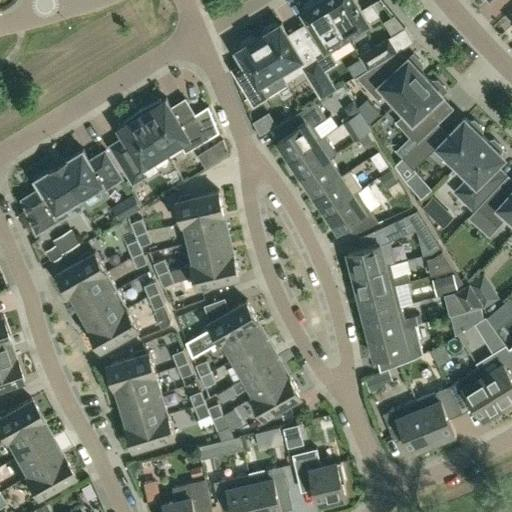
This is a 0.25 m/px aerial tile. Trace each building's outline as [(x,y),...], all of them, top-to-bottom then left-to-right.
[(317,57),(324,69),(336,62),(327,48),(348,35),(326,0),(318,0),(316,2),(314,0),(310,0),(303,4),(306,8),(303,10),(318,35),(308,42),(317,57)] [(326,0),(348,35),(370,21),(370,20),(379,15),(372,3),(363,9),(357,0),(326,0)] [(433,14),(421,23),(430,37),(443,29),(433,14)] [(249,28),(266,23),(263,15),(246,20),(249,28)] [(263,34),(259,36),(281,71),(302,57),(281,23),(277,26),(276,24),(271,24),(264,28),(262,32),(263,34)] [(288,83),(281,71),(259,36),(256,39),(255,36),(249,36),(242,41),(240,45),(242,47),(237,50),(254,78),(242,85),(254,105),(288,83)] [(369,68),(383,60),(398,50),(390,37),(361,55),(369,68)] [(387,92),(397,102),(426,75),(422,71),(423,63),(413,52),(393,71),(383,60),(369,68),(356,76),(378,100),(387,92)] [(336,88),(324,69),(317,57),(303,66),(322,97),(336,88)] [(430,79),(426,75),(397,102),(406,113),(398,121),(417,142),(439,121),(427,108),(447,89),(438,79),(430,79)] [(352,113),(363,109),(356,92),(346,96),(352,113)] [(140,109),(166,152),(181,143),(186,152),(210,137),(196,113),(181,122),(167,99),(168,99),(167,97),(165,98),(160,102),(159,100),(140,109)] [(322,136),(315,125),(327,117),(316,100),(290,116),(297,126),(278,139),(290,157),(322,136)] [(166,152),(140,109),(124,121),(125,123),(120,126),(118,127),(119,128),(120,128),(133,151),(118,160),(133,184),(158,169),(153,160),(166,152)] [(437,145),(457,165),(485,136),(482,133),(483,127),(475,119),(469,120),(465,116),(437,145)] [(359,137),(368,131),(361,121),(353,127),(359,137)] [(368,131),(359,137),(365,147),(374,142),(368,131)] [(322,136),(290,157),(303,175),(330,157),(337,152),(325,134),(322,136)] [(489,140),(485,136),(457,165),(469,176),(455,191),(475,210),(478,207),(499,184),(489,173),(505,156),(501,152),(503,147),(494,138),(489,140)] [(423,137),(403,157),(414,169),(434,149),(423,137)] [(215,143),(214,144),(222,157),(229,153),(223,138),(215,143)] [(60,163),(81,198),(101,185),(103,189),(123,177),(106,150),(90,159),(84,149),(60,163)] [(388,164),(379,150),(371,155),(380,169),(388,164)] [(330,157),(303,175),(315,193),(342,175),(342,174),(330,157)] [(58,211),(81,198),(60,163),(36,178),(41,187),(23,198),(37,232),(61,217),(58,211)] [(315,193),(327,211),(358,190),(363,188),(350,168),(342,174),(342,175),(315,193)] [(391,168),(379,176),(388,188),(399,181),(391,168)] [(499,184),(478,207),(499,225),(508,215),(511,218),(511,191),(510,194),(499,184)] [(182,222),(225,211),(219,190),(177,200),(182,222)] [(358,190),(327,211),(339,230),(371,209),(358,190)] [(141,204),(135,194),(126,199),(133,210),(141,204)] [(187,243),(229,233),(226,221),(223,221),(221,213),(225,212),(225,211),(182,222),(187,243)] [(386,264),(386,263),(381,244),(410,231),(404,216),(375,229),(380,242),(348,250),(354,272),(386,264)] [(131,222),(136,234),(147,229),(142,217),(131,222)] [(440,247),(426,225),(417,230),(423,255),(432,253),(440,247)] [(152,241),(147,229),(136,234),(138,238),(141,245),(152,241)] [(192,264),(235,254),(235,253),(231,253),(229,245),(232,244),(229,233),(187,243),(192,264)] [(143,250),(141,245),(138,238),(127,243),(132,255),(143,250)] [(408,249),(390,253),(393,265),(411,262),(408,249)] [(69,291),(107,270),(96,250),(57,272),(69,291)] [(143,250),(132,255),(137,266),(148,262),(143,250)] [(454,268),(442,250),(433,256),(437,273),(454,268)] [(197,285),(240,275),(235,254),(192,264),(197,285)] [(159,274),(170,270),(165,258),(154,262),(159,274)] [(408,272),(394,276),(390,262),(386,263),(386,264),(354,272),(359,293),(396,284),(411,280),(408,272)] [(69,292),(72,290),(76,298),(73,299),(79,310),(117,288),(107,270),(69,291),(69,292)] [(159,274),(164,286),(175,281),(170,270),(159,274)] [(457,273),(454,274),(432,279),(437,296),(456,291),(465,285),(457,273)] [(149,296),(160,292),(155,280),(144,285),(149,296)] [(365,314),(401,305),(396,284),(359,293),(365,314)] [(117,288),(79,310),(85,321),(88,319),(93,326),(89,328),(90,329),(128,307),(117,288)] [(459,296),(467,309),(483,305),(472,288),(459,296)] [(149,296),(154,308),(165,304),(160,292),(149,296)] [(193,356),(220,341),(259,319),(247,299),(209,321),(212,326),(186,341),(193,356)] [(416,314),(405,317),(401,305),(365,314),(370,335),(414,324),(418,323),(416,314)] [(128,307),(90,329),(101,348),(139,326),(128,307)] [(9,337),(1,315),(0,315),(0,339),(9,337)] [(259,319),(220,341),(231,359),(269,338),(263,327),(260,329),(256,321),(259,319)] [(414,324),(370,335),(375,357),(395,352),(398,364),(422,355),(414,324)] [(458,328),(441,334),(448,352),(465,345),(458,328)] [(0,339),(0,361),(16,356),(15,356),(13,348),(9,337),(0,339)] [(242,378),(277,358),(272,350),(275,348),(269,338),(231,359),(242,378)] [(173,353),(177,365),(188,360),(184,348),(173,353)] [(511,351),(509,348),(499,354),(504,362),(484,374),(503,405),(511,399),(511,351)] [(114,385),(156,372),(149,350),(107,363),(114,385)] [(0,385),(23,377),(16,356),(0,361),(0,385)] [(242,378),(232,384),(237,393),(247,387),(253,397),(291,375),(290,374),(290,375),(284,365),(282,366),(277,358),(242,378)] [(196,364),(200,375),(211,370),(207,359),(196,364)] [(193,372),(188,360),(177,365),(182,376),(193,372)] [(459,379),(449,385),(460,407),(472,400),(485,420),(503,409),(501,406),(503,405),(484,374),(479,366),(459,379)] [(216,381),(211,370),(200,375),(205,386),(216,381)] [(389,376),(394,393),(411,387),(405,371),(389,376)] [(121,405),(162,392),(156,372),(114,385),(118,384),(120,393),(117,394),(121,405)] [(375,374),(364,378),(369,390),(380,386),(375,374)] [(291,375),(253,397),(264,416),(302,394),(291,375)] [(449,385),(416,399),(435,444),(457,435),(447,412),(460,407),(449,385)] [(190,394),(195,406),(206,402),(201,390),(190,394)] [(127,426),(169,413),(162,392),(121,405),(124,417),(127,416),(130,424),(126,425),(127,426)] [(0,414),(0,430),(4,438),(42,417),(31,397),(0,414)] [(404,430),(413,453),(435,444),(416,399),(383,412),(393,435),(404,430)] [(208,407),(206,402),(195,406),(200,418),(211,413),(208,407)] [(219,402),(208,407),(211,413),(213,418),(224,414),(219,402)] [(175,434),(169,413),(127,426),(133,447),(175,434)] [(218,430),(229,426),(224,414),(213,418),(218,430)] [(43,417),(42,417),(4,438),(15,457),(53,436),(47,425),(44,426),(40,419),(43,417)] [(53,436),(15,457),(25,476),(64,454),(63,453),(60,455),(56,448),(59,446),(53,436)] [(201,459),(222,453),(219,440),(198,445),(201,459)] [(341,460),(322,465),(317,447),(292,453),(300,485),(314,482),(320,506),(340,501),(339,497),(346,496),(343,482),(346,481),(341,460)] [(75,474),(64,454),(25,476),(36,495),(75,474)] [(284,464),(249,472),(258,511),(282,511),(278,491),(289,488),(284,464)] [(156,469),(142,472),(146,491),(160,488),(156,469)] [(258,511),(249,472),(214,480),(220,504),(232,502),(234,511),(258,511)] [(195,511),(195,510),(212,506),(206,478),(173,486),(176,500),(161,503),(162,511),(195,511)]
